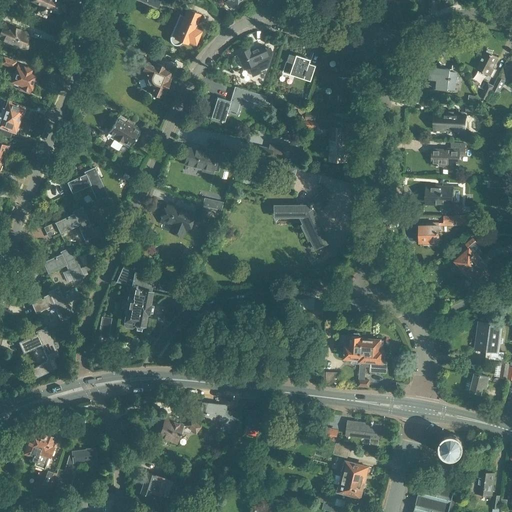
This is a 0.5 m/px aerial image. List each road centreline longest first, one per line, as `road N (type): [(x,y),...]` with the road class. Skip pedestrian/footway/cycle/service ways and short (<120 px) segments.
road 1 (residential): [(261,16),(229,33),(188,84),(83,331),(87,381)]
road 2 (residential): [(106,0),(14,238),(0,298)]
road 3 (primary): [(167,379),(419,409)]
road 4 (residential): [(381,247),(387,73),(377,43)]
road 5 (primary): [(0,422),(93,390),(167,379)]
road 6 (residential): [(153,353),(176,323),(203,307),(289,296)]
road 7 (residential): [(511,20),(479,12),(377,43)]
road 8 (residential): [(289,296),(316,306),(384,305),(418,330)]
road 9 (residential): [(377,43),(356,47),(261,16)]
